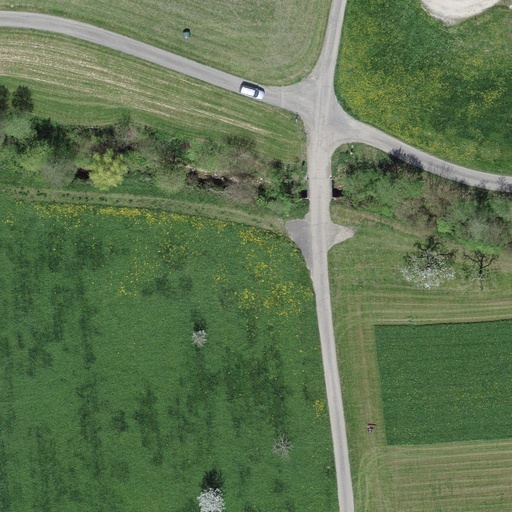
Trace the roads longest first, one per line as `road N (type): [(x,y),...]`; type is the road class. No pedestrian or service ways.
road 1 (unclassified): [(322,113),(110,38),(0,17)]
road 2 (residential): [(353,511),(316,221)]
road 3 (unclassified): [(322,113),(442,168),(511,184)]
